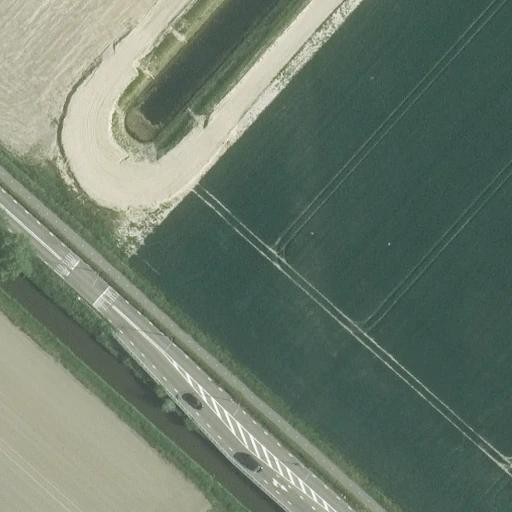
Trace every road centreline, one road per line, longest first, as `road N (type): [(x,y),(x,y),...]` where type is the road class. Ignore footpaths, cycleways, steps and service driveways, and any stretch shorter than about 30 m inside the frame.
road 1 (unclassified): [(82,129),(100,177),(126,188),(158,184),(333,0)]
road 2 (secondary): [(256,443),(0,201)]
road 3 (unclassified): [(173,0),(91,90),(82,129)]
